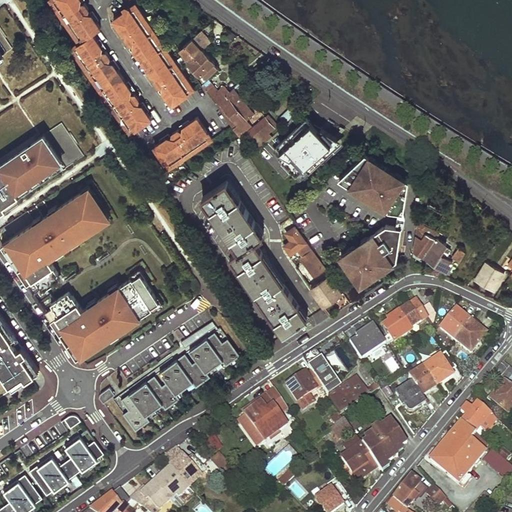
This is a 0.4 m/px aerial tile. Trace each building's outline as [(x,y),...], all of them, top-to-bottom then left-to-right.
[(78,0),(49,0),(78,43),(70,47),(128,134),(149,120),(143,112),(140,114),(134,105),(133,106),(131,108),(123,97),(126,95),(127,94),(121,84),(123,82),(115,70),(112,72),(106,63),(105,63),(102,65),(95,54),(97,52),(98,52),(93,43),(96,41),(91,33),(99,28),(90,14),(86,14),(84,16),(81,18),(73,5),(76,3),(78,2),(78,0)] [(170,0),(163,0),(157,6),(175,26),(176,25),(182,33),(196,21),(191,15),(189,16),(180,6),(178,7),(170,0)] [(78,6),(76,3),(73,5),(81,18),(84,16),(82,13),(88,10),(83,3),(78,6)] [(192,91),(135,4),(113,19),(117,26),(121,24),(127,33),(128,32),(131,30),(139,41),(136,43),(135,44),(141,53),(137,56),(146,69),(150,67),(156,77),(157,75),(160,74),(167,84),(164,86),(163,87),(168,95),(165,97),(171,106),(192,91)] [(127,33),(121,24),(117,26),(121,32),(127,33)] [(202,29),(195,34),(202,45),(209,41),(202,29)] [(0,57),(13,49),(0,30),(0,212),(84,156),(61,123),(0,164),(0,57)] [(139,41),(131,30),(128,32),(130,35),(125,38),(129,44),(134,41),(136,43),(139,41)] [(190,39),(177,51),(185,63),(200,50),(190,39)] [(225,95),(228,93),(223,86),(217,90),(207,79),(206,80),(204,78),(217,66),(201,49),(200,50),(185,63),(200,85),(201,84),(215,104),(218,102),(225,95)] [(99,54),(97,52),(95,54),(102,65),(105,63),(103,61),(107,58),(103,52),(99,54)] [(115,70),(111,63),(106,63),(112,72),(115,70)] [(156,77),(150,67),(146,69),(150,75),(156,77)] [(167,84),(160,74),(157,75),(159,77),(154,81),(158,87),(163,83),(164,86),(167,84)] [(243,110),(228,93),(225,95),(228,99),(221,106),(218,102),(215,104),(238,138),(266,115),(262,111),(256,116),(248,105),(243,110)] [(127,97),(126,95),(123,97),(131,108),(133,106),(132,104),(136,101),(132,94),(127,97)] [(221,106),(228,99),(225,95),(218,102),(221,106)] [(143,112),(139,105),(134,105),(140,114),(143,112)] [(209,140),(195,117),(180,126),(180,132),(181,133),(183,136),(171,143),(170,140),(169,139),(164,137),(150,147),(165,169),(209,140)] [(264,119),(253,129),(262,138),(272,128),(264,119)] [(294,121),(274,139),(273,138),(260,150),(264,155),(280,141),(283,144),(301,129),(294,121)] [(331,126),(320,136),(326,142),(337,132),(331,126)] [(183,136),(181,133),(178,135),(175,129),(169,133),(172,139),(170,140),(171,143),(183,136)] [(284,148),(277,155),(280,160),(289,153),(284,148)] [(295,153),(281,165),(289,174),(302,161),(295,153)] [(409,182),(366,154),(339,180),(390,213),(398,214),(404,215),(409,182)] [(284,175),(279,180),(283,185),(288,180),(284,175)] [(238,250),(229,256),(282,333),(288,328),(306,316),(253,240),(263,234),(225,179),(201,195),(238,250)] [(423,186),(419,202),(424,203),(427,191),(425,190),(426,187),(423,186)] [(103,214),(91,194),(87,196),(83,191),(58,208),(59,209),(51,214),(51,213),(43,218),(43,219),(36,224),(35,223),(2,245),(3,245),(28,284),(40,276),(54,266),(49,258),(56,253),(55,252),(62,247),(63,248),(71,243),(70,242),(77,237),(78,238),(104,221),(100,216),(103,214)] [(416,219),(415,228),(420,230),(424,224),(416,219)] [(426,225),(423,231),(427,234),(429,236),(433,230),(426,225)] [(397,227),(387,226),(341,256),(361,285),(397,262),(402,228),(397,227)] [(291,241),(284,246),(290,255),(306,244),(294,227),(285,233),(291,241)] [(433,230),(429,236),(436,240),(440,234),(433,230)] [(414,235),(412,249),(424,256),(436,240),(429,236),(427,234),(422,240),(414,235)] [(436,240),(424,256),(447,272),(453,263),(446,258),(450,253),(445,249),(446,247),(436,240)] [(460,248),(453,258),(460,263),(465,252),(460,248)] [(310,250),(298,258),(301,263),(313,254),(310,250)] [(301,263),(312,278),(324,270),(313,254),(301,263)] [(485,262),(475,280),(494,290),(504,273),(485,262)] [(59,274),(54,266),(40,276),(44,283),(59,274)] [(160,302),(141,273),(133,279),(132,277),(119,286),(120,288),(111,293),(111,292),(97,301),(98,302),(91,307),(90,305),(83,310),(78,302),(63,312),(51,319),(74,353),(82,349),(85,353),(110,336),(109,335),(117,330),(118,331),(131,323),(130,321),(138,316),(139,317),(153,308),(152,307),(160,302)] [(326,277),(311,289),(323,306),(341,294),(327,274),(325,276),(326,277)] [(40,276),(28,284),(39,300),(51,319),(63,312),(55,300),(44,283),(40,276)] [(70,290),(55,300),(63,312),(78,302),(70,290)] [(416,300),(399,311),(410,328),(427,317),(433,325),(435,314),(428,303),(421,308),(416,300)] [(456,309),(440,329),(454,340),(470,321),(456,309)] [(399,311),(381,323),(389,335),(383,339),(387,345),(393,341),(393,342),(411,330),(410,328),(399,311)] [(0,371),(4,378),(12,390),(39,372),(21,345),(0,313),(0,371)] [(470,321),(454,340),(471,354),(486,334),(470,321)] [(227,368),(242,357),(230,339),(224,343),(217,333),(191,351),(199,362),(194,365),(187,354),(161,373),(168,383),(164,386),(156,376),(122,400),(130,410),(124,414),(137,432),(151,422),(148,417),(163,405),(167,410),(181,400),(177,396),(194,384),(197,389),(211,379),(207,374),(223,363),(227,368)] [(340,348),(333,352),(341,364),(348,360),(340,348)] [(321,386),(328,396),(341,387),(315,349),(302,358),(310,370),(321,386)] [(445,352),(424,366),(437,386),(452,376),(449,372),(456,367),(445,352)] [(511,390),(511,372),(501,362),(497,367),(493,372),(503,381),(511,390)] [(424,366),(408,377),(412,383),(421,397),(437,386),(424,366)] [(304,372),(285,384),(302,410),(314,402),(308,394),(316,389),(321,386),(310,370),(305,373),(304,372)] [(357,378),(341,387),(328,396),(331,401),(339,412),(340,414),(369,395),(366,391),(357,378)] [(511,390),(503,381),(487,398),(504,414),(511,406),(511,390)] [(412,383),(395,394),(407,412),(409,413),(412,413),(426,404),(421,397),(412,383)] [(376,384),(366,391),(369,395),(380,388),(376,384)] [(110,387),(101,394),(101,399),(104,403),(116,395),(110,387)] [(258,404),(244,415),(253,427),(257,424),(268,439),(287,425),(275,409),(283,403),(273,389),(257,401),(258,404)] [(316,389),(308,394),(314,402),(321,397),(316,389)] [(257,401),(242,412),(244,415),(258,404),(257,401)] [(324,406),(332,417),(339,412),(331,401),(324,406)] [(465,417),(461,422),(475,436),(476,436),(481,431),(485,434),(496,421),(477,403),(472,409),(466,404),(462,408),(459,412),(465,417)] [(253,427),(244,415),(240,419),(259,445),(264,442),(253,427)] [(64,420),(70,429),(80,421),(78,418),(75,416),(71,416),(64,420)] [(352,429),(344,417),(342,418),(339,421),(337,423),(345,435),(352,429)] [(378,468),(380,471),(393,461),(389,453),(394,449),(395,449),(397,449),(398,447),(399,446),(398,445),(393,436),(399,432),(392,420),(370,434),(372,437),(362,444),(378,468)] [(461,422),(429,461),(457,486),(483,455),(469,442),(475,436),(461,422)] [(345,435),(337,423),(331,427),(339,439),(345,435)] [(253,427),(264,442),(268,439),(257,424),(253,427)] [(408,445),(399,432),(393,436),(398,445),(399,446),(398,447),(397,449),(395,449),(394,449),(389,453),(393,461),(398,456),(396,452),(408,445)] [(29,471),(46,495),(103,453),(94,440),(87,445),(79,435),(64,445),(72,456),(58,466),(51,455),(29,471)] [(348,453),(341,458),(358,482),(378,468),(362,444),(356,436),(343,446),(348,453)] [(162,458),(170,466),(185,483),(189,488),(207,472),(212,479),(220,472),(216,468),(210,461),(203,467),(193,455),(187,460),(176,447),(162,458)] [(510,457),(502,448),(496,455),(505,463),(510,457)] [(496,455),(493,452),(483,462),(508,484),(511,478),(511,469),(505,463),(496,455)] [(217,455),(210,461),(216,468),(222,462),(217,455)] [(137,490),(128,499),(145,511),(153,511),(185,483),(170,466),(140,493),(137,490)] [(3,490),(11,501),(0,508),(0,511),(22,511),(42,498),(25,474),(3,490)] [(411,477),(392,500),(407,511),(419,496),(414,492),(420,484),(411,477)] [(328,489),(315,499),(323,511),(333,511),(341,506),(339,503),(348,497),(335,479),(326,485),(328,489)] [(299,498),(305,493),(295,481),(289,486),(299,498)] [(434,486),(426,494),(438,506),(445,498),(434,486)] [(100,501),(89,511),(91,511),(116,511),(121,506),(120,504),(127,498),(119,489),(104,498),(100,501)] [(482,511),(493,500),(485,492),(467,511),(482,511)] [(407,511),(392,500),(387,506),(394,511),(393,511),(390,511),(387,509),(383,511),(407,511)]
